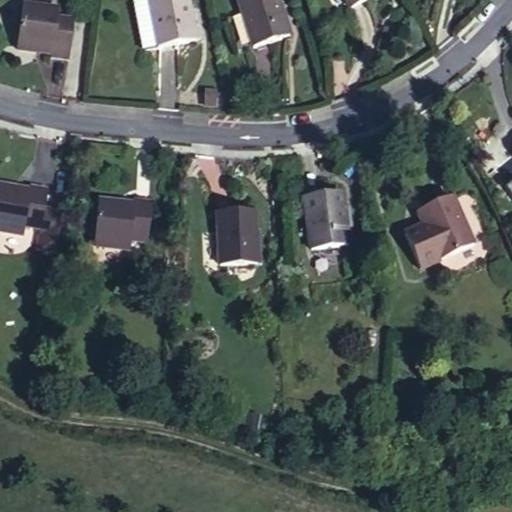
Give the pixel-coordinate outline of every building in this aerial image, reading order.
[(146,8),(144,0),(129,0),(131,11),(146,8)] [(144,0),(146,8),(131,11),(138,48),(193,37),(186,0),(144,0)] [(236,0),(252,48),(288,36),(276,0),(236,0)] [(344,0),(350,9),(366,0),(344,0)] [(73,19),(57,18),(58,8),(22,5),(17,50),(52,54),(51,58),(68,60),(73,19)] [(0,187),(0,232),(22,236),(24,226),(39,229),(40,229),(43,212),(46,193),(0,187)] [(310,251),(347,244),(340,194),(302,199),(310,251)] [(419,269),(473,243),(450,197),(416,213),(422,226),(402,235),(419,269)] [(98,201),(94,246),(130,250),(131,241),(147,241),(150,205),(98,201)] [(62,216),(43,212),(40,229),(39,229),(36,249),(55,253),(62,216)] [(220,266),(256,263),(254,212),(217,214),(220,266)]
